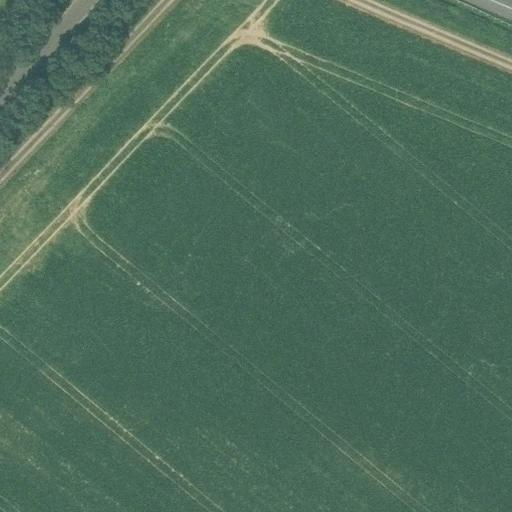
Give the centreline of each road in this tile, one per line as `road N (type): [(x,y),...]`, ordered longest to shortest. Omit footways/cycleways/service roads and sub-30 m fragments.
road 1 (track): [(170,0),(0,181),(2,0)]
road 2 (track): [(511,64),(357,0)]
road 3 (unclassified): [(0,102),(86,0)]
